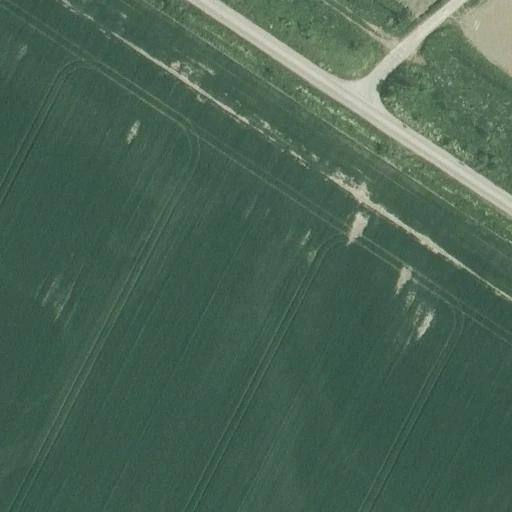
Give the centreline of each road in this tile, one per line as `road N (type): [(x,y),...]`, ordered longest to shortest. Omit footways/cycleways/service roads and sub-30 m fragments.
road 1 (unclassified): [(511,205),(355,100)]
road 2 (unclassified): [(355,100),(203,0)]
road 3 (unclassified): [(355,100),(461,0)]
